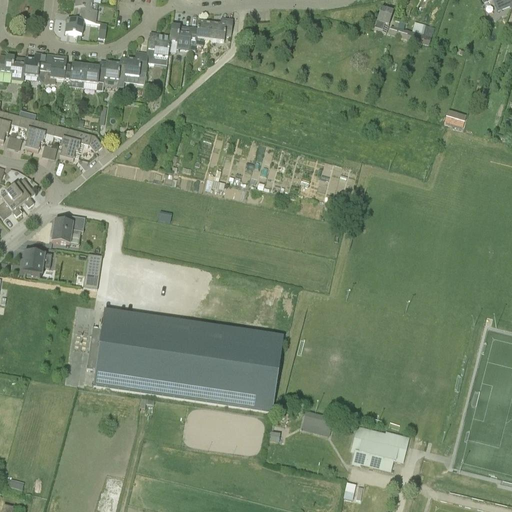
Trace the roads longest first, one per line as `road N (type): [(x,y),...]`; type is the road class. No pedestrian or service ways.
road 1 (residential): [(65,193),(236,47),(242,5)]
road 2 (residential): [(42,43),(109,47),(160,13)]
road 3 (unknown): [(499,511),(407,486),(395,511)]
